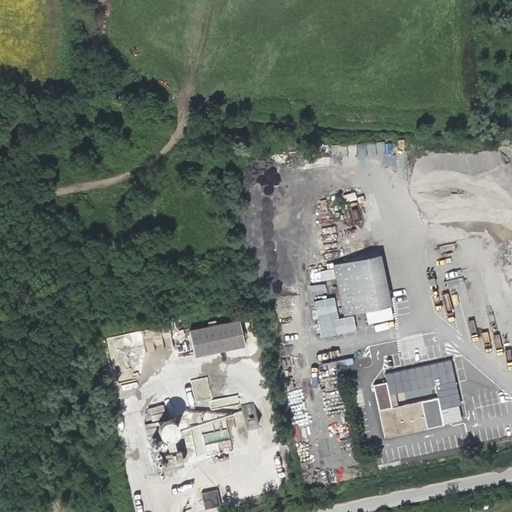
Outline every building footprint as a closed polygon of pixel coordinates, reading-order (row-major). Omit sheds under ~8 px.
[(369,152),(385,153),(386,142),(370,140),(369,152)] [(330,144),(332,159),(349,157),(347,142),(330,144)] [(395,166),(396,155),(385,154),(383,165),(395,166)] [(346,201),(358,198),(356,191),(344,194),(346,201)] [(439,212),(454,210),(452,198),(438,200),(439,212)] [(354,219),(361,218),(358,208),(351,209),(354,219)] [(378,255),(333,265),(343,312),(365,309),(368,320),(391,316),(378,255)] [(348,325),(356,324),(355,313),(347,313),(348,325)] [(244,345),(243,340),(239,320),(189,331),(194,355),(244,345)] [(144,350),(172,348),(171,325),(143,327),(144,350)] [(424,356),(422,334),(398,337),(400,358),(424,356)] [(393,358),(390,341),(377,343),(380,360),(393,358)] [(391,407),(384,383),(373,385),(378,410),(391,407)] [(211,406),(238,404),(237,396),(210,398),(211,406)] [(433,398),(378,410),(384,435),(439,424),(433,398)] [(241,405),(248,426),(261,422),(254,401),(241,405)] [(162,468),(187,461),(183,446),(179,448),(175,433),(186,430),(183,419),(193,417),(190,406),(166,412),(164,403),(149,406),(152,421),(146,422),(149,436),(164,432),(167,444),(156,447),(162,468)] [(221,503),(218,488),(202,491),(206,507),(221,503)]
